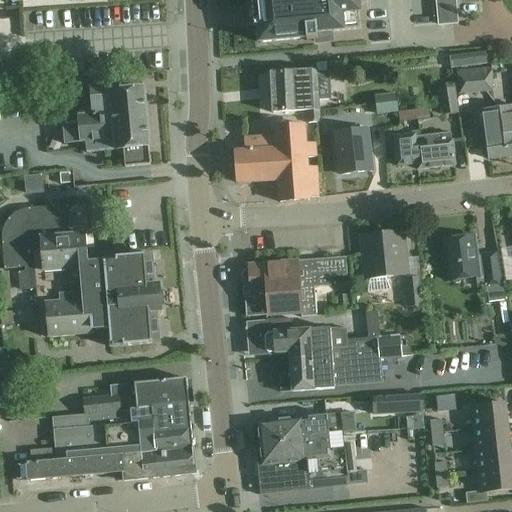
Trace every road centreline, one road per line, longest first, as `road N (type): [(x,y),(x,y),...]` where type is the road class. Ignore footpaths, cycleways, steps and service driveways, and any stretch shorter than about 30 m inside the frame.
road 1 (residential): [(202,222),(511,187)]
road 2 (residential): [(228,491),(202,222)]
road 3 (residential): [(202,222),(195,0)]
road 4 (residential): [(49,511),(228,491)]
